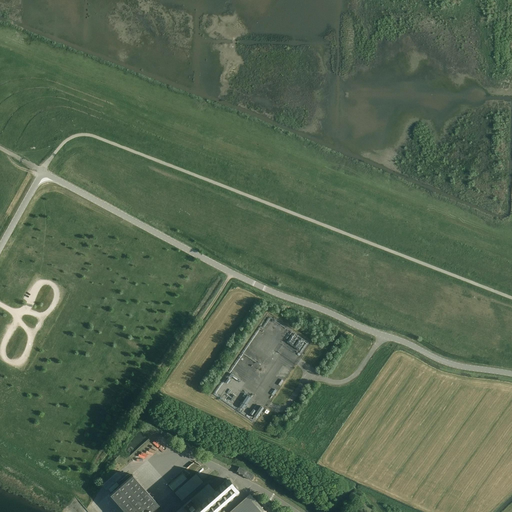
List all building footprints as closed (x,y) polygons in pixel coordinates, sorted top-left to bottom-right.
[(247,394),(239,406),(243,409),(250,400),(252,398),(247,394)] [(254,416),(258,418),(263,407),(259,405),(254,416)] [(199,462),(190,469),(193,473),(202,466),(199,462)] [(239,466),(236,472),(251,480),(254,475),(239,466)] [(182,473),(168,486),(173,491),(187,479),(182,473)] [(196,474),(174,493),(181,500),(203,482),(196,474)] [(156,511),(161,508),(159,505),(132,475),(110,495),(125,511),(156,511)] [(108,489),(110,492),(119,485),(116,482),(108,489)] [(175,511),(190,511),(214,491),(208,484),(190,499),(175,511)] [(265,511),(250,494),(229,511),(225,511),(224,510),(221,511),(265,511)]
